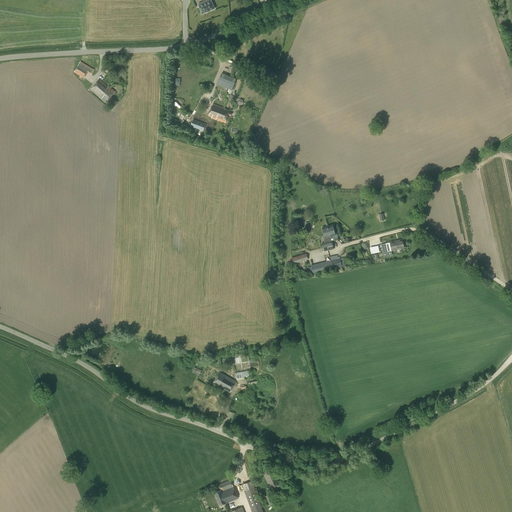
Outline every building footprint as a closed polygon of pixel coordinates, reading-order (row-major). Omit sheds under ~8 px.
[(211,1),(210,0),(207,0),(198,4),(199,6),(199,7),(202,14),(214,9),(211,1)] [(84,78),(90,68),(80,62),(74,72),(84,78)] [(232,90),(236,79),(221,73),(217,84),(232,90)] [(95,84),(110,97),(115,92),(108,86),(108,87),(99,80),(95,84)] [(106,102),(110,97),(95,84),(92,89),(102,97),(101,99),(106,102)] [(213,103),(208,115),(212,117),(216,119),(225,122),(228,115),(231,116),(231,115),(232,114),(232,113),(229,112),(230,110),(227,109),(227,108),(224,107),(213,103)] [(202,131),(205,124),(193,120),(190,128),(193,129),(193,127),(202,131)] [(325,237),(323,237),(324,243),(321,243),(324,251),(334,249),(332,241),(331,241),(331,239),(333,238),(333,236),(335,235),(334,228),(334,227),(334,226),(333,226),(333,225),(322,227),(325,237)] [(387,251),(404,247),(402,239),(389,242),(390,242),(385,243),(387,251)] [(294,264),(308,260),(306,253),(292,258),(294,264)] [(328,270),(342,267),(340,258),(325,262),(328,270)] [(230,392),(236,382),(219,372),(213,383),(218,386),(219,385),(230,392)] [(279,480),(274,468),(263,473),(268,485),(267,485),(269,491),(282,486),(279,480)] [(220,505),(226,503),(237,498),(230,480),(219,485),(221,490),(215,492),(220,505)] [(251,511),(262,511),(252,481),(242,484),(251,511)] [(268,506),(275,504),(272,494),(265,496),(268,506)]
